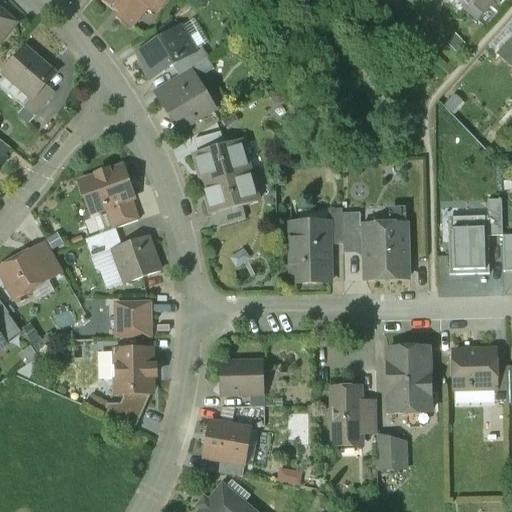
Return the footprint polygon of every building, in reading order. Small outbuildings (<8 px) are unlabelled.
[(99,0),(110,9),(113,6),(121,13),(116,19),(129,29),(146,8),(153,14),(164,0),(99,0)] [(466,0),(468,1),(461,8),(476,22),(496,0),(466,0)] [(0,41),(15,25),(0,11),(0,41)] [(180,29),(137,55),(142,64),(141,65),(150,80),(171,67),(194,53),(180,29)] [(511,42),(499,56),(511,69),(511,42)] [(171,67),(178,77),(188,72),(208,59),(201,49),(194,53),(171,67)] [(53,75),(25,50),(4,74),(31,98),(32,99),(44,86),(53,75)] [(163,100),(194,82),(188,72),(178,77),(157,90),(163,100)] [(163,100),(160,102),(165,110),(167,108),(181,131),(214,111),(204,94),(206,87),(202,82),(196,81),(194,82),(163,100)] [(53,94),(44,86),(32,99),(31,98),(23,108),(33,117),(53,94)] [(194,141),(197,154),(223,146),(220,134),(194,141)] [(0,142),(0,157),(1,158),(9,149),(0,142)] [(197,154),(194,155),(198,171),(200,171),(203,184),(202,185),(202,186),(248,173),(240,142),(223,146),(197,154)] [(109,174),(105,172),(99,174),(97,178),(80,184),(88,207),(97,211),(105,209),(130,200),(132,199),(121,169),(109,174)] [(248,173),(202,186),(203,187),(204,186),(208,200),(206,200),(211,216),(214,215),(241,208),(257,203),(248,173)] [(130,200),(105,209),(113,231),(138,222),(130,200)] [(245,221),(241,208),(214,215),(219,229),(245,221)] [(342,246),(342,216),(341,210),(327,210),(327,224),(328,224),(329,246),(342,246)] [(360,215),(342,216),(342,246),(342,252),(364,251),(363,227),(360,227),(360,215)] [(390,218),(386,223),(386,226),(363,227),(364,251),(364,281),(407,280),(406,222),(402,218),(390,218)] [(487,222),(448,223),(449,277),(489,276),(487,222)] [(327,224),(289,225),(291,285),(330,284),(329,246),(328,224),(327,224)] [(121,248),(113,231),(86,241),(92,258),(113,251),(121,248)] [(511,237),(502,237),(503,273),(511,272),(511,237)] [(121,248),(113,251),(125,285),(159,272),(147,238),(121,248)] [(46,244),(0,269),(0,277),(13,301),(19,302),(27,298),(29,292),(62,274),(46,244)] [(151,339),(150,304),(126,304),(126,316),(114,316),(115,340),(151,339)] [(0,321),(0,352),(2,351),(3,347),(4,347),(5,346),(21,334),(8,315),(0,321)] [(428,350),(386,351),(388,414),(404,414),(405,426),(409,430),(423,430),(427,426),(427,414),(430,414),(428,350)] [(150,352),(115,352),(115,354),(103,354),(99,358),(100,378),(103,381),(116,381),(116,395),(122,395),(151,394),(150,379),(153,379),(155,377),(155,369),(153,367),(150,367),(150,352)] [(494,352),(453,353),(453,391),(456,391),(455,386),(468,386),(468,391),(493,390),(495,390),(495,369),(494,352)] [(262,364),(219,365),(220,397),(262,396),(262,364)] [(507,369),(495,369),(495,390),(493,390),(494,405),(508,405),(507,369)] [(346,392),(342,389),(336,389),(331,392),(332,409),(328,414),(328,420),(332,424),(333,446),(360,445),(360,436),(360,403),(359,396),(346,396),(346,392)] [(151,394),(122,395),(122,401),(120,406),(106,406),(102,417),(134,432),(151,394)] [(376,403),(360,403),(360,436),(377,436),(376,403)] [(244,430),(209,424),(202,459),(220,463),(238,466),(244,430)] [(405,444),(377,436),(377,472),(405,472),(405,444)] [(238,466),(220,463),(218,475),(242,478),(244,467),(238,466)] [(250,511),(222,487),(200,511),(250,511)]
